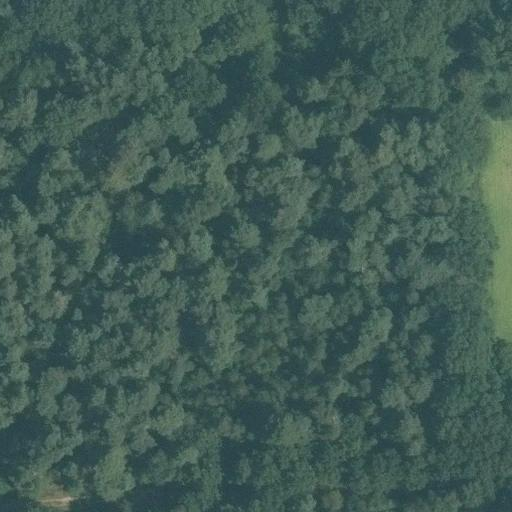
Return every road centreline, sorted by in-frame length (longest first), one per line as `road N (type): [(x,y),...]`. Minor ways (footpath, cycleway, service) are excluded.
road 1 (track): [(511,473),(248,480)]
road 2 (track): [(248,480),(0,500)]
